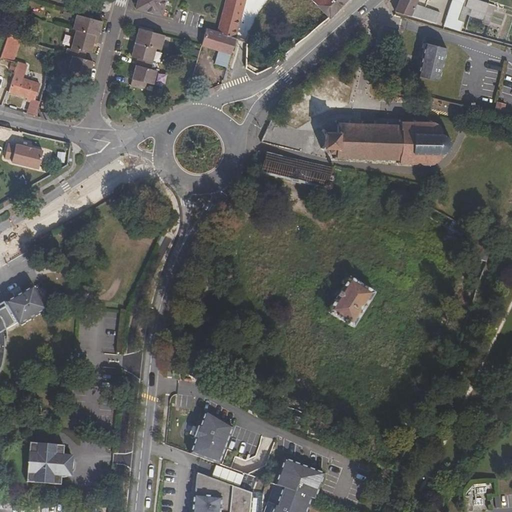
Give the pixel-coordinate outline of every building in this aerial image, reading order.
[(137,0),(135,8),(144,11),(161,15),(165,0),(137,0)] [(226,0),(217,34),(234,38),(244,0),(226,0)] [(312,0),(329,17),(345,0),(312,0)] [(399,0),(395,11),(435,23),(439,12),(414,4),(415,0),(399,0)] [(468,0),(451,0),(444,25),(461,30),(466,13),(467,9),(466,8),(468,0)] [(469,14),(468,16),(487,22),(491,7),(485,5),(473,0),(468,0),(466,8),(467,9),(470,10),(469,14)] [(69,70),(89,75),(93,61),(84,59),(85,52),(91,53),(94,42),(96,43),(102,21),(77,14),(73,29),(76,29),(69,54),(72,56),(69,70)] [(487,22),(468,16),(467,21),(486,27),(487,22)] [(137,58),(130,85),(145,89),(147,83),(153,85),(157,71),(150,69),(156,48),(160,49),(164,35),(154,32),(139,28),(131,56),(137,58)] [(203,46),(213,49),(217,34),(205,31),(201,45),(203,46)] [(216,60),(228,63),(234,38),(217,34),(213,49),(218,50),(216,60)] [(247,42),(254,44),(256,36),(249,34),(247,42)] [(447,47),(425,42),(418,76),(440,81),(447,47)] [(24,73),(26,66),(18,63),(15,70),(24,73)] [(13,76),(8,92),(28,98),(27,101),(32,102),(33,99),(36,100),(40,85),(13,76)] [(498,102),(495,114),(502,116),(506,104),(498,102)] [(436,161),(438,163),(439,163),(437,160),(440,153),(444,152),(447,149),(449,150),(450,149),(448,147),(448,141),(450,139),(449,138),(447,139),(441,134),(439,128),(440,126),(439,125),(438,126),(432,124),(432,121),(429,121),(429,123),(414,123),(414,120),(412,120),(412,123),(403,123),(400,120),(399,121),(400,123),(399,125),(389,124),(389,122),(387,122),(386,124),(376,124),(376,122),(374,121),(374,124),(364,124),(364,121),(361,121),(361,124),(352,124),(351,121),(349,121),(349,124),(340,124),(337,119),(335,120),(338,124),(338,132),(327,132),(325,129),(322,130),(325,134),(325,144),(322,148),(323,150),(326,147),(338,148),(337,155),(334,159),(336,161),(339,158),(348,158),(348,161),(351,161),(351,158),(361,158),(361,161),(363,161),(363,158),(374,159),(373,162),(376,162),(376,159),(386,159),(386,162),(388,162),(388,159),(399,159),(400,160),(397,163),(398,165),(401,163),(411,163),(411,166),(413,166),(413,163),(427,163),(427,166),(429,166),(429,163),(436,161)] [(38,168),(42,150),(16,144),(15,145),(8,143),(4,158),(12,160),(12,162),(38,168)] [(344,177),(345,172),(267,153),(263,170),(285,176),(311,182),(325,185),(326,188),(329,191),(332,189),(333,189),(333,187),(333,186),(332,184),(331,183),(330,182),(330,180),(334,180),(336,175),(344,177)] [(311,182),(285,176),(284,179),(309,185),(311,182)] [(338,198),(349,200),(353,185),(342,182),(338,198)] [(430,207),(424,204),(421,211),(426,214),(430,207)] [(493,244),(481,237),(474,258),(487,262),(493,244)] [(375,295),(349,279),(328,314),(354,329),(375,295)] [(19,326),(45,310),(33,288),(6,303),(7,306),(0,310),(0,372),(2,366),(3,359),(4,352),(5,348),(4,338),(7,338),(6,331),(18,324),(19,326)] [(206,412),(201,428),(198,427),(195,439),(196,440),(191,455),(220,465),(233,428),(206,412)] [(65,446),(30,444),(28,483),(62,485),(63,475),(64,475),(66,475),(68,474),(70,473),(71,472),(72,470),(73,468),(73,466),(73,464),(72,463),(71,461),(70,459),(68,458),(66,457),(64,456),(65,446)] [(325,474),(285,460),(276,486),(283,488),(311,498),(316,500),(325,474)] [(253,511),(254,492),(199,470),(196,511),(253,511)] [(305,511),(311,498),(283,488),(277,503),(274,505),(271,511),(305,511)] [(472,494),(465,495),(467,511),(474,510),(472,494)]
